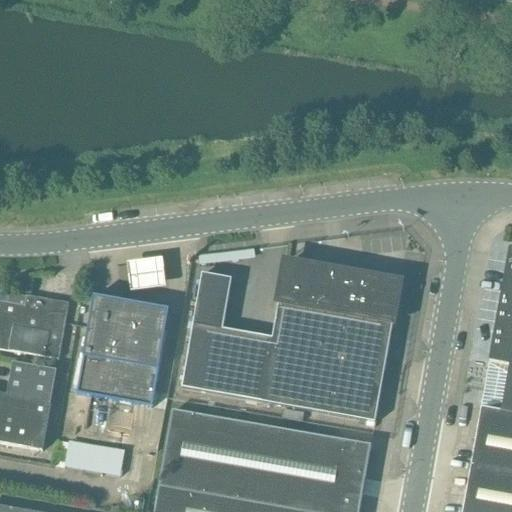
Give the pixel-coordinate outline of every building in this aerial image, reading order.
[(511,511),(511,250),(509,250),(489,364),(480,410),(462,511),(511,511)] [(127,263),(130,292),(165,288),(162,260),(127,263)] [(202,277),(182,391),(375,425),(387,360),(400,285),(286,266),(273,341),(223,332),(232,282),(202,277)] [(0,303),(0,351),(10,354),(44,360),(58,362),(60,350),(68,305),(26,298),(24,308),(0,303)] [(83,360),(76,396),(100,400),(103,401),(151,409),(158,373),(169,313),(94,299),(83,360)] [(0,395),(0,445),(42,453),(50,405),(56,374),(12,366),(7,397),(0,395)] [(359,511),(371,448),(172,413),(154,511),(359,511)]
